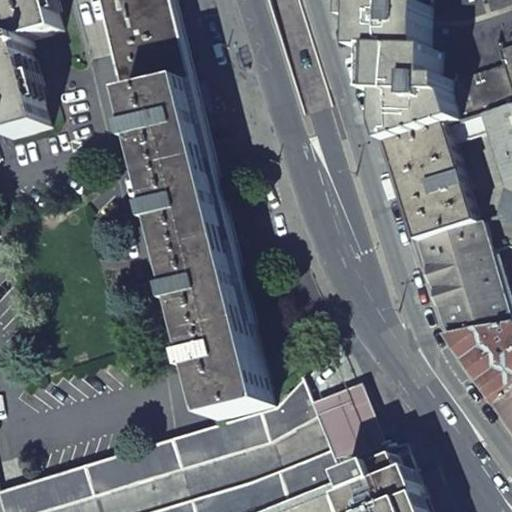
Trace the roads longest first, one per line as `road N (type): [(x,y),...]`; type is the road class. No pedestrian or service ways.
road 1 (tertiary): [(511,462),(434,358),(320,0)]
road 2 (tertiary): [(250,0),(319,220),(370,323)]
road 3 (unknown): [(75,41),(146,292)]
road 4 (residential): [(370,323),(422,371),(511,492)]
road 5 (tertiary): [(370,323),(479,485)]
